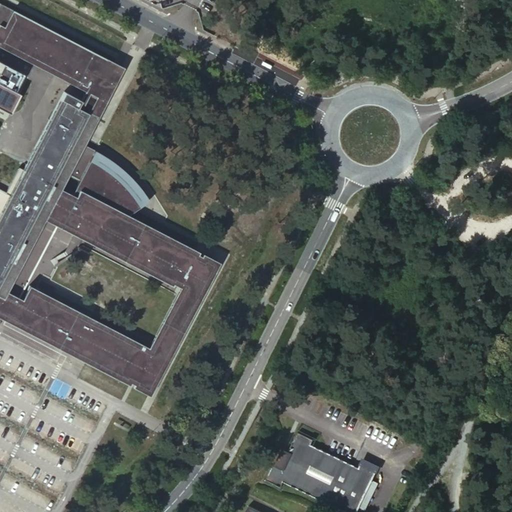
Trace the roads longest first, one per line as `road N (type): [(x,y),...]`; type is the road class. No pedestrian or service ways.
road 1 (tertiary): [(353,170),(207,454),(165,511)]
road 2 (tertiary): [(108,0),(333,117)]
